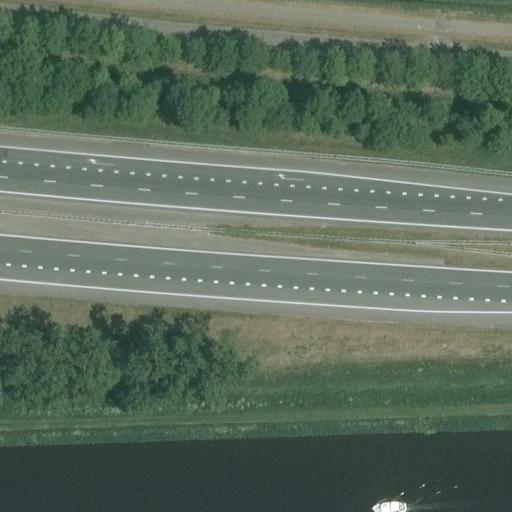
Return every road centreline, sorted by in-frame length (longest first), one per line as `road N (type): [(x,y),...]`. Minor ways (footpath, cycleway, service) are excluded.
road 1 (tertiary): [(511,62),(0,14)]
road 2 (motorway): [(511,215),(0,177)]
road 3 (motorway): [(0,250),(511,285)]
